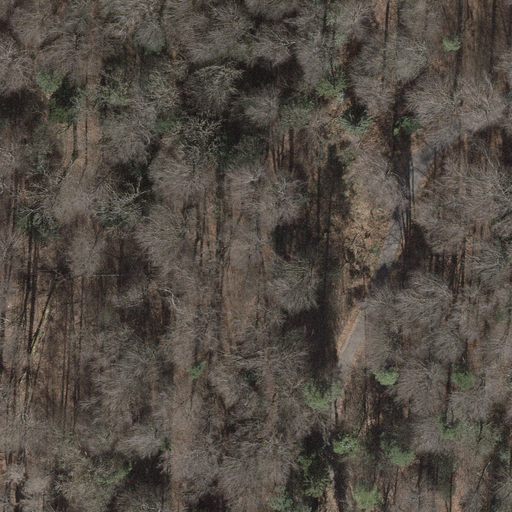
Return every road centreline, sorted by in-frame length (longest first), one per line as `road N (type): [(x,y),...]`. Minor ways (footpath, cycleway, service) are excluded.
road 1 (track): [(255,511),(229,473),(226,421),(263,274),(278,168),(301,114),(399,0)]
road 2 (track): [(511,96),(457,127),(411,179),(382,283),(332,396),(329,446),(352,511)]
